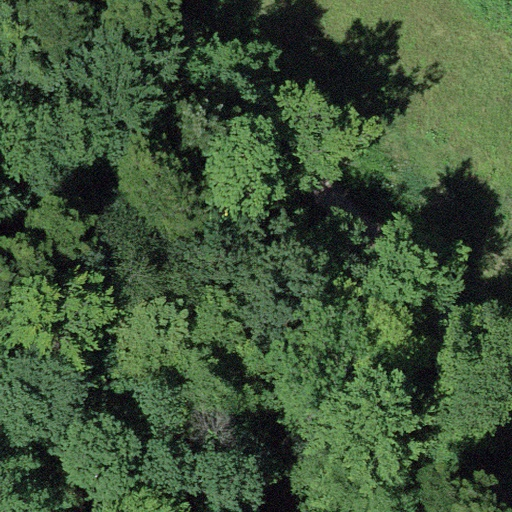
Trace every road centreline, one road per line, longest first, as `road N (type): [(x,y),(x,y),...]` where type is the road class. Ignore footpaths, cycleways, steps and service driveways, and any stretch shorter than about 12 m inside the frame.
road 1 (track): [(511,408),(422,326),(154,0)]
road 2 (track): [(322,204),(314,397),(289,511)]
